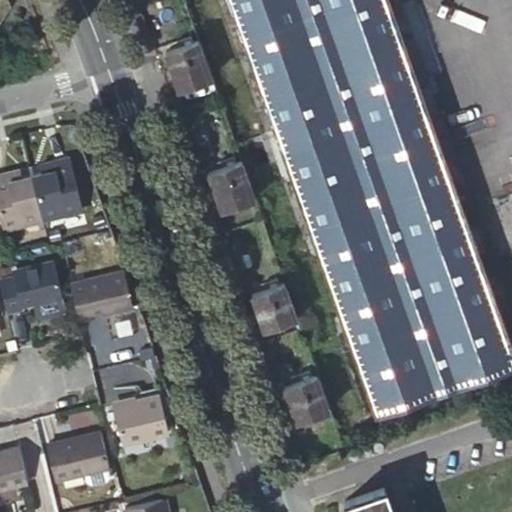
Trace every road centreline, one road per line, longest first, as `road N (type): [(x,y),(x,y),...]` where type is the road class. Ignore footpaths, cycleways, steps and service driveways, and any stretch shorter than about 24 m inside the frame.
road 1 (tertiary): [(109,77),(258,511)]
road 2 (unclassified): [(511,425),(268,511)]
